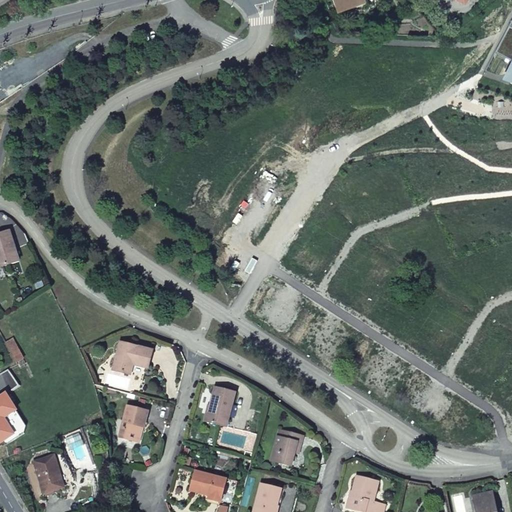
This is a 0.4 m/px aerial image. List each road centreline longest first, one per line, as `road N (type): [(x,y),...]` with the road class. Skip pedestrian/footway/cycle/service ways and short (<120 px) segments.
road 1 (residential): [(344,393),(122,250),(88,216),(70,182),(82,135),(114,102),(244,50)]
road 2 (residential): [(367,449),(230,358),(80,286),(0,202)]
road 3 (residential): [(0,153),(17,101),(54,70),(112,40),(176,19),(244,50)]
road 4 (secondary): [(0,33),(129,0)]
